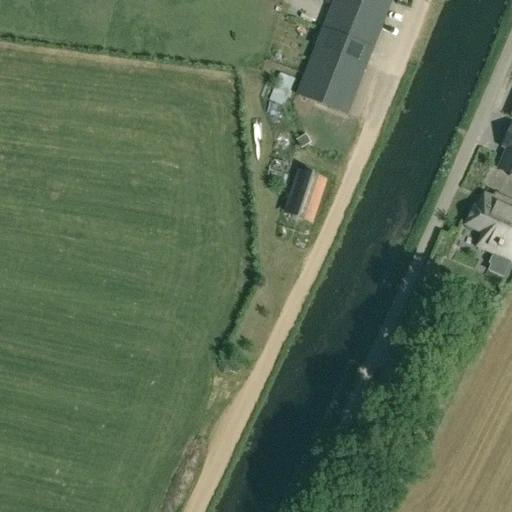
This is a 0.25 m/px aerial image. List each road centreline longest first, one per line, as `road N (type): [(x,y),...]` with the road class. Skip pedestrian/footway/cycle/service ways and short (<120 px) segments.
road 1 (track): [(188,511),(390,80)]
road 2 (unclassified): [(392,310),(511,40)]
road 3 (track): [(291,511),(392,310)]
